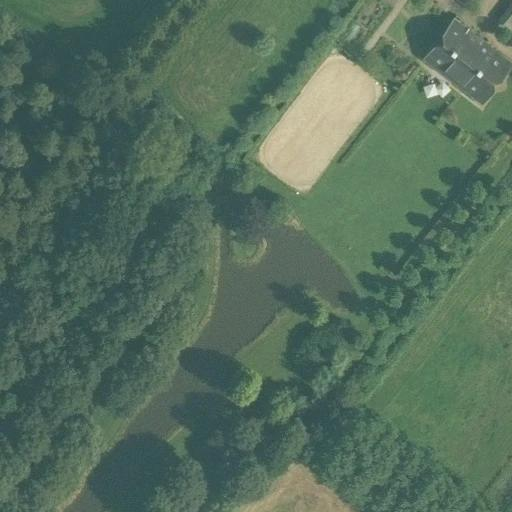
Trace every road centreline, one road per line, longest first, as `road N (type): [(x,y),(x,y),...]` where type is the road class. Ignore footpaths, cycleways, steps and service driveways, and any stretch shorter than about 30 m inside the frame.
road 1 (track): [(511,153),(292,438)]
road 2 (track): [(0,239),(185,0)]
